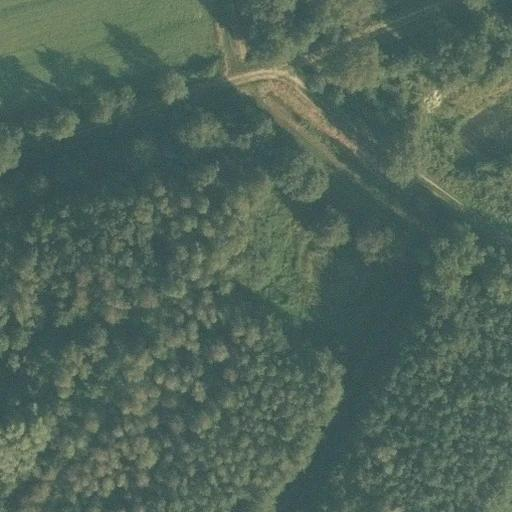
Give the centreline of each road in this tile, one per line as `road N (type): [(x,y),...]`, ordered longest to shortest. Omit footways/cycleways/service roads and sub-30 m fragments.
road 1 (track): [(225,0),(239,79),(259,105),(390,209),(403,254),(385,308),(263,511)]
road 2 (track): [(0,153),(281,71)]
road 3 (track): [(281,71),(511,249)]
road 4 (track): [(463,0),(281,71)]
